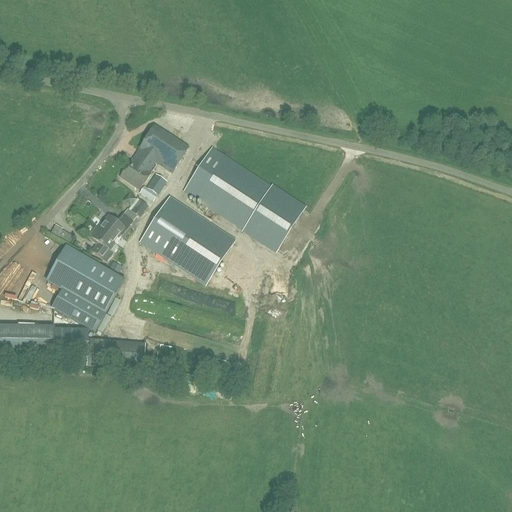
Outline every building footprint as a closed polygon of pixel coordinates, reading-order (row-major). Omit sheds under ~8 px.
[(172,174),(188,149),(154,127),(120,178),(139,190),(140,189),(150,175),(157,165),(172,174)] [(195,175),(184,193),(243,231),(241,233),(275,255),(305,209),(271,187),(271,188),(224,157),(212,149),(195,175)] [(153,203),(167,182),(156,174),(146,188),(144,186),(139,194),(153,203)] [(169,200),(140,243),(206,286),(234,243),(169,200)] [(139,201),(130,212),(137,218),(138,219),(147,208),(139,201)] [(78,216),(81,209),(73,206),(70,212),(78,216)] [(112,244),(119,236),(122,238),(133,223),(122,215),(116,223),(108,217),(98,230),(95,227),(95,228),(98,230),(97,231),(112,244)] [(59,237),(63,229),(57,226),(53,234),(59,237)] [(114,245),(112,244),(97,231),(98,230),(95,228),(87,237),(97,245),(92,253),(106,264),(114,253),(110,251),(114,245)] [(94,334),(124,281),(67,248),(47,283),(63,292),(53,310),(55,311),(94,334)] [(30,281),(28,291),(34,293),(37,282),(30,281)] [(248,291),(250,300),(262,297),(260,288),(248,291)] [(31,304),(38,307),(40,300),(33,297),(31,304)] [(0,359),(52,360),(52,329),(0,328),(0,359)]
